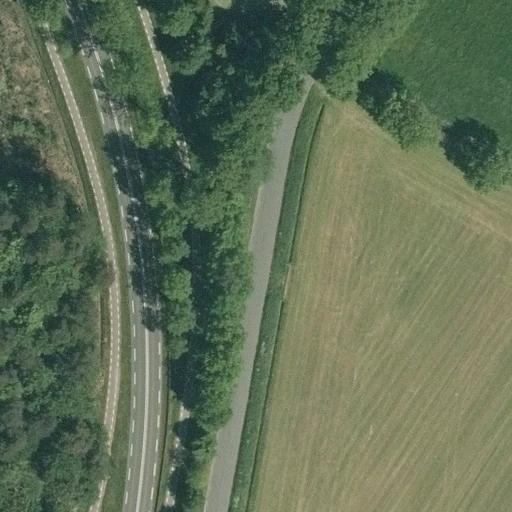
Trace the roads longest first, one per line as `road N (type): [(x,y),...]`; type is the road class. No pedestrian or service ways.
road 1 (unclassified): [(215,511),(279,142),(308,59),(341,0)]
road 2 (secondary): [(131,511),(143,347),(135,231),(123,151),(73,0)]
